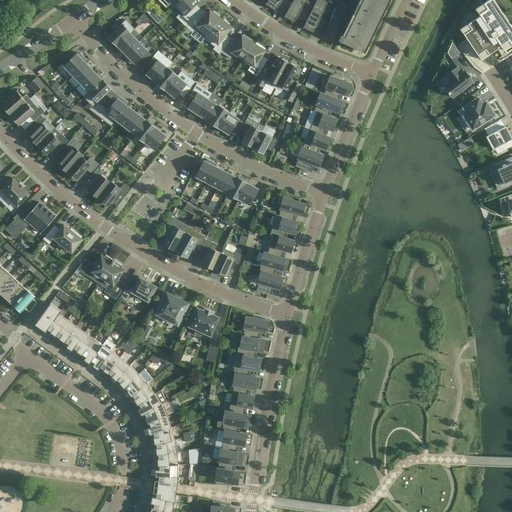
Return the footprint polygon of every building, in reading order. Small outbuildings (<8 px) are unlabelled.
[(171,10),(181,0),(159,0),(167,7),(172,3),(174,6),(170,9),(171,10)] [(200,0),(181,0),(171,10),(172,11),(176,7),(181,12),(177,17),(187,27),(197,15),(192,10),(201,1),(200,0)] [(268,0),(266,4),(275,10),(277,8),(281,0),(268,0)] [(293,0),(292,2),(289,0),(281,0),(277,8),(283,11),(284,10),(287,11),(284,16),(294,22),(295,19),(302,8),(306,0),(293,0)] [(315,29),(320,18),(321,18),(329,0),(316,0),(311,12),(302,8),(295,19),(302,22),(303,21),(306,22),(303,27),(313,32),(315,29)] [(362,0),(343,42),(365,53),(390,0),(362,0)] [(504,51),(511,45),(511,27),(493,0),(487,0),(475,8),(480,16),(460,29),(481,60),(501,47),(504,51)] [(330,22),(320,18),(315,29),(322,32),(322,31),(325,32),(323,37),(333,42),(347,8),(337,4),(330,22)] [(158,24),(163,19),(152,7),(147,12),(158,24)] [(15,9),(6,14),(9,19),(18,14),(15,9)] [(195,30),(206,39),(222,19),(219,17),(220,16),(214,11),(213,12),(210,10),(203,19),(197,15),(187,27),(193,33),(195,30)] [(214,49),(221,55),(233,36),(230,41),(224,37),(232,27),(229,25),(230,24),(224,19),(223,20),(222,19),(206,39),(216,47),(214,49)] [(114,43),(117,47),(117,46),(130,33),(131,33),(135,29),(126,20),(108,37),(109,39),(113,44),(114,43)] [(117,46),(126,54),(139,41),(131,33),(130,33),(117,46)] [(234,54),(243,59),(254,43),(242,35),(239,40),(233,36),(221,55),(222,53),(231,59),(234,54)] [(139,59),(143,64),(152,55),(139,41),(126,54),(126,55),(125,57),(129,62),(131,60),(134,63),(139,59)] [(460,53),(452,42),(448,52),(452,58),(460,53)] [(254,43),(243,60),(251,65),(248,70),(257,76),(268,59),(262,55),(265,50),(254,43)] [(82,55),(81,57),(77,54),(64,66),(72,75),(86,62),(85,62),(87,60),(82,55)] [(146,74),(156,82),(168,68),(167,68),(153,56),(145,66),(150,70),(146,74)] [(265,83),(276,89),(289,63),(288,63),(288,61),(283,58),(282,59),(278,57),(275,63),(274,62),(271,68),(272,68),(272,69),(265,66),(256,83),(263,87),(265,83)] [(94,71),(86,62),(72,75),(81,84),(94,71)] [(285,98),(292,102),(301,84),(294,81),(295,80),(296,81),(299,75),(298,74),(301,69),(297,67),(297,66),(292,63),(290,64),(289,63),(276,89),(286,95),(285,98)] [(164,90),(165,91),(165,90),(177,76),(178,75),(168,67),(167,68),(168,68),(156,82),(155,82),(159,85),(158,86),(163,90),(164,90)] [(447,76),(451,81),(444,86),(448,92),(449,94),(450,94),(453,98),(473,83),(468,76),(467,77),(465,74),(466,73),(464,71),(461,73),(457,68),(447,76)] [(89,92),(102,80),(94,71),(81,84),(89,92)] [(165,90),(175,98),(178,93),(183,97),(191,88),(177,76),(165,90)] [(324,94),(344,102),(338,100),(341,92),(347,94),(351,84),(331,76),(324,94)] [(37,93),(45,86),(37,77),(29,83),(37,93)] [(93,112),(112,127),(117,121),(116,120),(128,106),(127,105),(128,103),(114,92),(110,90),(112,88),(110,87),(111,87),(104,80),(103,79),(102,80),(89,92),(83,97),(95,109),(93,112)] [(191,113),(196,116),(197,114),(198,115),(208,99),(193,89),(186,100),(191,103),(188,108),(192,110),(191,113)] [(0,104),(11,116),(30,99),(26,94),(23,98),(17,91),(16,92),(14,90),(6,97),(7,98),(0,104)] [(317,112),(337,120),(328,116),(331,109),(340,112),(344,102),(324,94),(321,93),(314,112),(316,113),(317,112)] [(208,99),(198,115),(208,121),(218,106),(219,105),(221,100),(212,94),(208,99)] [(478,98),(463,107),(467,114),(464,116),(472,129),(483,123),(494,115),(486,102),(482,104),(478,98)] [(30,99),(11,116),(12,117),(11,119),(16,124),(17,124),(19,126),(30,116),(34,121),(41,115),(45,111),(40,106),(38,108),(30,99)] [(217,128),(219,129),(219,128),(229,112),(219,105),(218,106),(208,121),(208,122),(212,124),(211,125),(217,128)] [(116,120),(117,121),(125,127),(137,113),(128,106),(116,120)] [(219,128),(229,134),(232,129),(239,134),(245,123),(244,122),(229,112),(219,128)] [(310,130),(329,138),(330,138),(324,135),(327,128),(333,130),(337,120),(317,112),(316,113),(310,130)] [(73,117),(94,136),(97,132),(77,113),(73,117)] [(125,127),(135,135),(147,120),(146,120),(137,113),(125,127)] [(46,120),(41,115),(34,121),(31,124),(37,129),(29,137),(38,145),(55,128),(47,120),(46,120)] [(242,142),(253,147),(261,131),(262,131),(265,126),(247,117),(244,122),(245,123),(239,134),(245,137),(242,142)] [(145,143),(157,128),(155,126),(156,126),(148,120),(148,121),(147,120),(135,135),(134,135),(145,143)] [(497,121),(484,129),(487,134),(490,133),(491,134),(486,137),(493,149),(498,147),(500,151),(511,145),(511,140),(511,139),(511,138),(505,126),(505,127),(504,125),(500,127),(497,121)] [(284,140),(289,143),(296,125),(288,122),(281,140),(283,141),(284,140)] [(60,133),(55,128),(38,145),(38,146),(37,148),(42,152),(43,151),(47,154),(54,147),(59,152),(68,142),(60,133)] [(157,128),(145,143),(155,150),(166,135),(157,128)] [(303,148),(322,156),(323,156),(317,153),(320,146),(326,148),(329,138),(310,130),(303,148)] [(262,153),(264,154),(266,149),(272,151),(278,140),(272,137),(262,131),(261,131),(253,147),(252,148),(256,150),(262,153)] [(59,167),(65,173),(66,171),(67,172),(83,154),(77,150),(82,145),(74,138),(66,147),(70,151),(58,164),(60,166),(59,167)] [(279,152),(285,154),(289,143),(284,140),(283,141),(279,152)] [(295,166),(310,172),(313,164),(318,166),(322,156),(303,148),(295,166)] [(75,179),(77,181),(87,169),(92,173),(99,164),(91,157),(87,161),(82,157),(83,155),(83,154),(67,172),(69,174),(68,175),(74,180),(75,179)] [(500,185),(511,180),(511,182),(511,180),(511,179),(511,156),(492,165),(493,168),(489,170),(489,171),(494,169),(500,185)] [(196,177),(207,183),(215,166),(214,166),(215,164),(210,161),(209,163),(204,160),(196,177)] [(207,183),(217,188),(226,172),(215,166),(207,183)] [(88,190),(98,198),(111,181),(110,182),(101,175),(104,172),(99,168),(91,177),(96,181),(88,190)] [(227,194),(228,194),(237,177),(236,177),(226,172),(217,188),(228,194),(227,194)] [(0,192),(2,191),(17,206),(29,194),(13,178),(9,182),(4,177),(0,180),(0,192)] [(228,194),(238,200),(248,182),(246,182),(247,181),(238,177),(237,177),(228,194)] [(120,189),(111,181),(98,198),(108,206),(114,198),(119,202),(130,188),(124,184),(120,189)] [(239,200),(250,205),(258,189),(248,183),(248,182),(238,200),(239,200)] [(511,193),(499,198),(504,212),(511,210),(511,212),(511,211),(511,193)] [(276,216),(299,223),(293,221),(295,213),(301,215),(305,204),(284,198),(278,216),(276,215),(276,216)] [(5,230),(15,238),(24,228),(22,226),(27,220),(41,233),(56,216),(39,202),(35,206),(29,201),(14,219),(14,220),(5,230)] [(270,234),(293,241),(285,238),(287,231),(296,233),(299,223),(276,216),(270,234)] [(166,248),(174,253),(188,226),(171,217),(164,229),(169,232),(163,244),(167,246),(166,248)] [(54,239),(72,252),(82,239),(81,238),(82,237),(77,232),(75,234),(64,225),(60,230),(55,225),(44,239),(50,244),(54,239)] [(183,255),(187,258),(194,245),(200,249),(207,237),(188,226),(174,253),(182,257),(183,255)] [(264,253),(288,260),(288,259),(282,258),(284,250),(290,252),(293,241),(270,234),(270,235),(273,235),(267,253),(264,252),(264,253)] [(247,237),(241,235),(239,243),(245,245),(247,237)] [(207,270),(208,270),(210,268),(214,269),(223,249),(221,253),(215,250),(218,245),(205,239),(200,250),(207,253),(202,266),(208,270),(207,270)] [(218,274),(225,276),(229,269),(231,268),(238,271),(242,256),(236,253),(235,255),(223,249),(214,269),(218,271),(217,275),(218,275),(218,274)] [(259,271),(282,278),(274,275),(276,267),(285,270),(288,260),(264,253),(259,271)] [(77,269),(99,283),(114,260),(106,255),(104,257),(101,255),(97,261),(95,265),(94,266),(85,260),(86,259),(77,269)] [(105,291),(116,299),(125,285),(125,284),(124,285),(117,281),(117,280),(118,280),(120,277),(120,276),(124,270),(121,268),(122,266),(114,260),(99,283),(107,288),(105,291)] [(21,266),(26,270),(31,265),(26,261),(23,264),(21,266)] [(34,267),(31,271),(38,278),(41,274),(34,267)] [(0,274),(0,289),(12,276),(5,269),(0,274)] [(256,290),(270,295),(273,286),(279,288),(282,278),(259,271),(258,271),(261,272),(256,290)] [(0,289),(0,293),(5,298),(20,283),(12,276),(0,289)] [(146,301),(149,302),(150,300),(156,289),(157,287),(155,286),(151,283),(146,280),(146,281),(142,278),(140,277),(138,279),(139,279),(133,288),(128,285),(121,297),(127,301),(132,292),(133,293),(137,295),(137,296),(142,298),(147,301),(146,301)] [(5,298),(13,305),(27,290),(20,283),(5,298)] [(13,305),(21,312),(25,308),(29,312),(37,303),(33,299),(35,297),(27,290),(13,305)] [(169,316),(180,321),(189,304),(167,292),(158,310),(159,310),(157,314),(167,319),(169,316)] [(75,309),(78,311),(81,307),(75,302),(72,307),(75,309)] [(48,329),(59,314),(61,311),(51,303),(35,324),(46,332),(48,329)] [(67,309),(72,313),(75,309),(72,307),(70,305),(67,309)] [(195,333),(202,336),(203,332),(210,335),(210,336),(211,336),(211,335),(219,318),(219,317),(218,317),(212,314),(212,312),(205,309),(204,311),(198,308),(197,308),(189,326),(189,325),(189,326),(190,327),(190,326),(196,329),(195,333)] [(72,313),(77,317),(81,313),(78,311),(75,309),(72,313)] [(55,338),(57,335),(68,320),(59,314),(48,329),(51,331),(49,334),(55,338)] [(243,336),(258,339),(260,331),(266,332),(268,321),(247,317),(243,336)] [(65,343),(66,342),(76,326),(68,320),(57,335),(60,338),(59,339),(65,343)] [(146,324),(140,336),(146,340),(153,327),(146,324)] [(74,349),(74,348),(85,332),(76,326),(66,342),(69,344),(68,345),(74,349)] [(108,337),(112,331),(108,329),(104,335),(108,337)] [(82,355),(83,354),(94,339),(85,332),(74,348),(78,350),(77,351),(82,355)] [(236,355),(254,358),(256,350),(262,351),(264,340),(258,339),(243,336),(240,335),(236,355)] [(91,361),(92,360),(103,345),(94,339),(83,354),(86,356),(86,357),(91,361)] [(103,345),(92,360),(95,363),(94,364),(100,368),(101,367),(111,351),(116,345),(107,339),(103,345)] [(129,346),(131,348),(135,343),(129,339),(126,344),(129,346)] [(120,346),(125,350),(129,346),(126,344),(123,342),(120,346)] [(216,362),(220,344),(210,342),(206,360),(216,362)] [(125,350),(131,354),(137,345),(135,343),(131,348),(129,346),(125,350)] [(103,370),(109,374),(109,373),(120,357),(111,351),(101,367),(104,369),(103,370)] [(248,376),(249,368),(258,370),(260,359),(254,358),(236,355),(233,374),(236,375),(236,374),(248,376)] [(110,378),(115,383),(118,380),(129,365),(120,357),(109,373),(112,376),(110,378)] [(169,372),(175,368),(172,364),(166,368),(169,372)] [(120,383),(125,388),(126,387),(139,374),(130,365),(129,365),(118,380),(121,383),(120,383)] [(132,396),(133,395),(147,383),(139,374),(126,387),(128,390),(127,391),(132,396)] [(247,396),(247,395),(249,387),(255,389),(257,378),(248,376),(236,374),(236,375),(232,393),(247,396)] [(209,378),(203,375),(196,379),(199,383),(209,378)] [(204,386),(212,382),(210,378),(202,382),(204,386)] [(132,401),(136,406),(140,404),(154,393),(147,383),(133,395),(135,399),(132,401)] [(138,409),(142,415),(145,413),(167,401),(161,390),(154,393),(140,404),(142,408),(138,409)] [(228,412),(244,415),(244,414),(245,406),(251,407),(253,397),(247,395),(247,396),(232,393),(229,411),(228,412)] [(146,425),(150,423),(167,416),(167,415),(173,412),(168,401),(167,401),(145,413),(147,417),(143,418),(146,425)] [(237,433),(239,425),(248,426),(250,415),(244,414),(244,415),(228,412),(229,411),(226,411),(222,430),(225,431),(237,433)] [(148,428),(150,435),(154,433),(171,427),(167,416),(150,423),(151,427),(148,428)] [(154,438),(155,444),(157,444),(174,439),(171,427),(154,433),(155,437),(154,438)] [(221,449),(236,452),(238,444),(244,445),(246,434),(237,433),(225,431),(221,449)] [(154,448),(155,455),(159,455),(177,451),(175,439),(174,439),(157,444),(157,448),(154,448)] [(214,448),(212,457),(219,459),(218,468),(233,471),(234,463),(240,464),(242,454),(242,453),(236,452),(221,449),(214,448)] [(155,459),(156,466),(160,465),(178,464),(177,451),(159,455),(159,458),(155,459)] [(159,476),(178,476),(179,464),(178,464),(160,465),(160,469),(156,469),(156,476),(159,476)] [(215,484),(230,485),(231,482),(237,483),(239,472),(233,471),(218,468),(215,484)] [(157,487),(156,492),(175,494),(175,489),(176,484),(181,484),(182,477),(178,476),(159,476),(159,480),(157,480),(157,482),(157,487)] [(174,502),(178,503),(179,495),(175,494),(156,492),(156,493),(157,493),(156,497),(155,497),(174,502)] [(165,511),(171,511),(174,502),(155,497),(153,503),(154,504),(154,508),(153,508),(165,511)] [(233,511),(233,508),(227,508),(228,504),(213,500),(213,501),(211,511),(233,511)]
